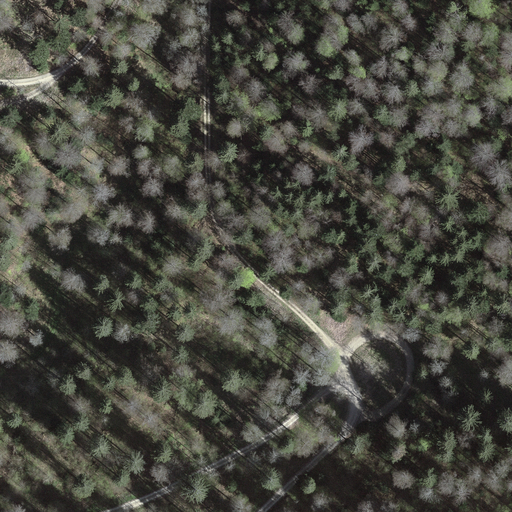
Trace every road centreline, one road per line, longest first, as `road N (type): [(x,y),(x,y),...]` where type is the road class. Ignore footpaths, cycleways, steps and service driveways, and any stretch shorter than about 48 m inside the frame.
road 1 (track): [(207,0),(208,179),(222,235),(340,355)]
road 2 (unclassified): [(340,355),(326,391),(292,421),(106,511)]
road 3 (unclassified): [(348,420),(364,420),(401,398),(412,363),(408,347),(380,333),(340,355)]
road 4 (track): [(0,83),(64,71),(120,0)]
road 5 (unclassified): [(261,511),(348,420)]
